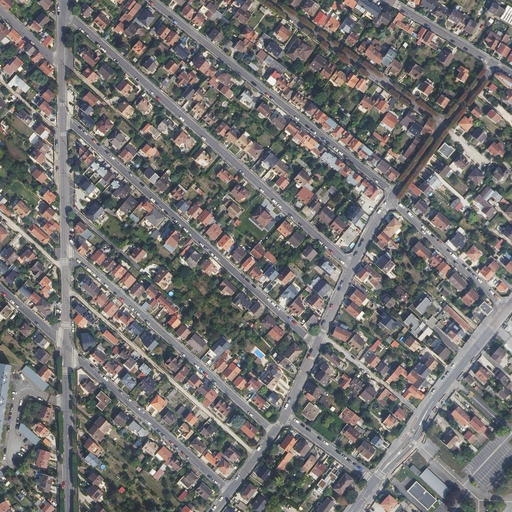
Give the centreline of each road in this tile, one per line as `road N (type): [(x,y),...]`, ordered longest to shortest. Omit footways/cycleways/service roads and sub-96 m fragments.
road 1 (residential): [(352,267),(65,13)]
road 2 (residential): [(316,346),(62,117)]
road 3 (residential): [(395,194),(150,0)]
road 4 (residential): [(274,433),(64,250)]
road 5 (residential): [(229,491),(65,347)]
road 6 (residential): [(444,126),(267,0)]
road 7 (tertiary): [(506,310),(375,482)]
road 8 (residential): [(69,511),(65,347)]
road 9 (residential): [(391,200),(506,310)]
road 10 (residential): [(64,250),(62,117)]
road 11 (residential): [(494,65),(388,1)]
